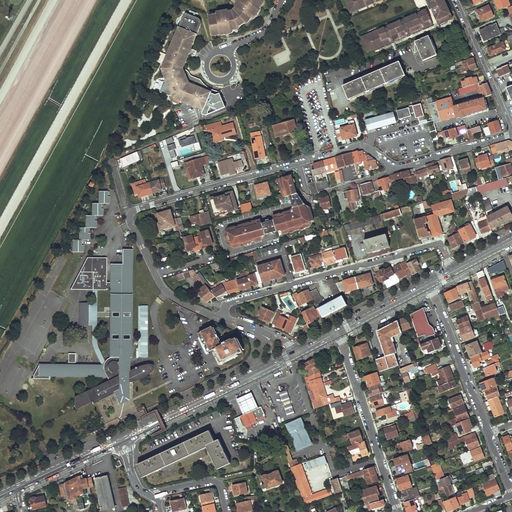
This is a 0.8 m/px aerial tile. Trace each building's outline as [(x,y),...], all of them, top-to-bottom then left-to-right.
[(217,16),(209,18),(212,35),(220,33),(221,34),(225,33),(224,30),(232,29),(239,28),(238,26),(245,22),(247,23),(251,17),(255,11),(257,12),(260,9),(259,8),(264,0),(263,0),(240,0),(236,7),(237,8),(235,11),(233,12),(229,13),(229,12),(217,14),(217,16)] [(345,0),(350,11),(353,10),(355,11),(358,10),(357,8),(360,7),(362,8),(368,6),(367,4),(369,3),(369,4),(371,5),(374,3),(373,1),(376,0),(376,1),(378,2),(382,0),(345,0)] [(427,0),(428,0),(430,1),(431,3),(430,4),(432,9),(435,15),(439,25),(453,19),(448,8),(446,7),(445,5),(446,4),(444,0),(427,0)] [(508,0),(495,0),(499,9),(511,5),(508,0)] [(490,6),(478,11),(482,21),(494,16),(490,6)] [(365,38),(363,40),(368,52),(375,50),(375,51),(379,49),(378,48),(391,43),(391,44),(395,42),(396,42),(396,41),(396,40),(405,36),(406,37),(407,37),(411,35),(412,34),(412,33),(421,29),(422,30),(423,30),(427,29),(426,27),(433,24),(427,10),(422,12),(421,14),(418,16),(417,14),(414,15),(413,17),(414,18),(412,19),(411,17),(406,19),(405,21),(402,23),(401,21),(398,22),(397,24),(398,25),(396,25),(395,23),(389,26),(388,28),(389,28),(386,30),(385,28),(382,29),(381,31),(381,32),(379,33),(378,30),(373,33),(372,35),(373,36),(370,37),(369,35),(366,36),(365,38)] [(165,61),(162,69),(167,80),(161,93),(169,96),(171,101),(179,104),(180,101),(201,109),(202,109),(204,110),(205,108),(206,109),(209,103),(207,102),(210,94),(211,93),(204,91),(205,90),(189,83),(187,77),(185,78),(184,75),(185,74),(183,69),(189,55),(189,53),(195,55),(197,51),(191,49),(194,41),(193,41),(195,35),(196,33),(197,34),(201,25),(198,18),(188,14),(188,15),(185,14),(182,19),(179,26),(180,27),(179,29),(177,34),(176,34),(167,55),(160,52),(158,59),(165,61)] [(497,23),(480,30),(483,40),(486,39),(487,41),(502,35),(497,23)] [(415,42),(423,61),(438,55),(429,36),(415,42)] [(503,42),(488,49),(491,56),(506,50),(503,42)] [(461,68),(462,72),(466,71),(467,72),(471,70),(471,71),(477,69),(474,58),(464,61),(465,66),(461,68)] [(342,86),(348,99),(406,75),(400,61),(342,86)] [(497,69),(500,76),(511,72),(508,65),(497,69)] [(187,77),(189,83),(191,78),(190,77),(188,72),(188,71),(183,69),(185,74),(187,74),(189,76),(187,77)] [(491,94),(487,84),(480,86),(476,76),(466,79),(466,80),(462,82),(464,88),(472,85),(473,88),(477,86),(478,89),(479,92),(482,91),(484,97),(491,94)] [(431,98),(427,99),(433,119),(434,123),(456,117),(457,118),(467,115),(474,112),(474,113),(487,109),(484,97),(482,91),(479,92),(481,98),(475,99),(475,98),(471,100),(472,103),(467,104),(466,101),(463,102),(463,103),(454,106),(452,97),(433,103),(431,98)] [(402,110),(397,111),(399,119),(410,116),(409,113),(411,113),(414,112),(415,116),(418,115),(418,117),(419,121),(427,119),(426,115),(425,115),(422,104),(417,105),(416,104),(413,105),(412,104),(408,105),(409,107),(402,109),(402,110)] [(386,114),(365,120),(368,130),(389,124),(389,123),(395,122),(392,113),(386,115),(386,114)] [(276,125),(278,135),(298,130),(295,120),(276,125)] [(498,120),(488,123),(490,128),(485,130),(487,135),(501,131),(498,120)] [(340,129),(343,139),(357,136),(353,121),(347,123),(348,126),(340,129)] [(211,134),(212,140),(222,137),(222,135),(224,134),(225,136),(235,133),(232,123),(221,126),(215,128),(214,123),(206,126),(207,130),(209,130),(211,134)] [(466,125),(456,128),(458,135),(462,133),(461,131),(465,130),(466,132),(464,133),(465,138),(469,137),(467,130),(467,129),(466,125)] [(469,137),(470,141),(476,139),(475,133),(481,131),(479,126),(467,130),(469,137)] [(456,128),(443,132),(445,138),(450,137),(451,139),(458,136),(458,135),(456,128)] [(251,133),(255,158),(264,156),(260,131),(251,133)] [(197,151),(201,149),(197,135),(187,138),(186,136),(179,138),(182,148),(195,144),(197,151)] [(162,141),(173,192),(177,191),(170,158),(177,157),(174,144),(167,146),(166,140),(162,141)] [(511,141),(509,140),(491,146),(494,155),(498,153),(511,149),(511,141)] [(369,167),(366,154),(364,155),(363,151),(358,152),(352,153),(355,163),(355,164),(356,172),(359,172),(357,162),(363,161),(366,170),(369,169),(369,167)] [(136,152),(119,159),(122,167),(138,160),(136,152)] [(335,157),(338,167),(353,164),(351,154),(335,157)] [(376,160),(369,155),(368,155),(367,154),(366,154),(369,167),(371,167),(370,164),(372,163),(373,168),(377,168),(375,162),(376,160)] [(487,154),(478,157),(479,158),(475,159),(477,167),(481,166),(485,165),(485,166),(491,165),(491,166),(495,164),(492,155),(488,157),(487,154)] [(188,166),(190,175),(198,173),(198,175),(204,174),(201,165),(205,163),(203,157),(184,162),(185,167),(188,166)] [(335,157),(323,161),(326,172),(339,169),(338,167),(335,157)] [(440,161),(443,171),(454,168),(451,158),(440,161)] [(468,159),(459,162),(461,170),(464,169),(465,173),(471,171),(468,159)] [(219,163),(222,175),(231,173),(231,175),(237,173),(236,169),(244,166),(243,160),(225,165),(224,161),(219,163)] [(323,161),(310,164),(313,176),(326,172),(323,161)] [(429,175),(430,179),(432,178),(431,174),(440,172),(438,166),(434,167),(433,163),(426,165),(427,169),(429,175)] [(511,167),(511,163),(509,164),(500,166),(501,170),(506,169),(508,175),(511,174),(511,167)] [(429,175),(427,169),(416,172),(417,174),(415,174),(415,176),(417,176),(419,182),(421,181),(420,177),(429,175)] [(409,170),(394,175),(395,181),(403,178),(406,185),(413,183),(409,170)] [(226,234),(225,234),(229,246),(232,245),(233,247),(241,245),(244,244),(252,242),(255,241),(262,239),(261,236),(265,235),(277,232),(281,231),(282,234),(282,235),(289,233),(289,232),(293,231),(293,232),(300,230),(300,229),(303,228),(304,229),(311,227),(311,225),(310,222),(313,221),(314,221),(310,207),(309,208),(306,208),(305,205),(297,194),(291,176),(280,179),(278,182),(283,198),(289,196),(293,208),(291,211),(291,212),(284,214),(280,215),(273,217),(274,220),(262,224),(261,221),(253,223),(250,224),(239,228),(236,228),(228,231),(229,233),(226,234)] [(393,187),(390,177),(378,181),(380,186),(381,185),(382,191),(393,187)] [(492,182),(490,182),(492,190),(508,185),(506,177),(492,182)] [(149,183),(153,192),(161,190),(160,188),(165,186),(163,179),(149,183)] [(268,182),(255,186),(258,198),(265,196),(265,195),(271,193),(268,182)] [(479,186),(476,186),(478,194),(492,190),(490,182),(483,184),(479,186)] [(153,192),(149,183),(137,186),(139,194),(143,193),(144,195),(153,192)] [(371,183),(359,186),(360,190),(362,189),(364,195),(374,192),(371,183)] [(459,192),(451,194),(452,199),(471,194),(472,196),(478,194),(476,186),(468,189),(464,190),(459,192)] [(108,191),(99,190),(98,203),(92,203),(92,215),(86,215),(85,227),(79,227),(79,239),(72,239),(72,251),(74,251),(83,251),(83,244),(81,244),(81,239),(90,239),(90,232),(88,232),(88,227),(90,227),(96,227),(96,220),(95,220),(95,215),(97,215),(103,215),(103,208),(101,208),(101,203),(103,203),(110,203),(110,196),(108,196),(108,191)] [(347,192),(348,199),(351,211),(355,210),(354,202),(356,201),(360,201),(358,190),(347,192)] [(214,198),(210,199),(215,214),(219,213),(221,214),(235,210),(238,209),(233,193),(229,194),(229,192),(224,194),(225,195),(219,197),(218,195),(214,197),(214,198)] [(319,198),(321,210),(331,208),(329,197),(319,198)] [(481,202),(485,212),(492,209),(488,199),(481,202)] [(429,200),(423,202),(425,209),(431,207),(429,200)] [(426,217),(425,218),(427,223),(429,232),(430,237),(431,238),(443,234),(438,216),(455,211),(451,200),(432,206),(434,212),(426,214),(426,217)] [(241,205),(244,215),(253,213),(250,202),(241,205)] [(511,218),(511,215),(508,207),(487,217),(491,229),(501,224),(502,225),(504,224),(504,223),(509,220),(511,218)] [(172,225),(171,218),(169,209),(156,212),(158,222),(162,221),(163,227),(172,225)] [(382,214),(383,219),(386,218),(387,219),(401,215),(400,209),(382,214)] [(487,217),(485,212),(483,213),(485,221),(478,224),(482,233),(491,230),(491,229),(487,217)] [(205,219),(203,214),(190,218),(192,223),(196,222),(198,227),(210,223),(211,225),(213,224),(211,218),(205,219)] [(351,223),(345,225),(347,231),(383,221),(383,219),(382,214),(358,221),(351,223)] [(425,218),(415,221),(420,239),(430,237),(429,232),(427,232),(426,229),(425,230),(424,224),(427,223),(425,218)] [(470,225),(459,231),(464,241),(465,242),(476,236),(470,225)] [(193,236),(183,238),(187,251),(193,250),(192,247),(196,246),(197,249),(197,250),(205,248),(204,246),(203,243),(207,242),(208,245),(213,244),(209,231),(200,233),(201,236),(194,239),(193,236)] [(451,237),(448,239),(453,248),(463,243),(463,242),(464,241),(459,231),(457,231),(458,233),(455,235),(454,234),(450,236),(451,237)] [(390,248),(387,235),(371,239),(366,240),(365,241),(368,253),(374,252),(377,251),(381,250),(384,249),(390,248)] [(333,251),(332,248),(328,249),(329,253),(323,254),(324,260),(326,265),(337,262),(333,251)] [(333,251),(337,262),(348,258),(345,248),(340,249),(333,251)] [(108,257),(88,256),(71,288),(75,288),(96,288),(96,289),(97,289),(98,289),(99,289),(100,289),(101,289),(102,289),(103,289),(103,288),(105,288),(105,289),(107,289),(107,288),(111,288),(111,290),(112,290),(112,294),(111,294),(111,312),(120,313),(120,317),(111,317),(111,335),(120,335),(120,339),(110,339),(110,358),(113,358),(114,358),(114,361),(113,362),(111,362),(110,363),(109,364),(108,365),(108,367),(108,368),(105,370),(102,366),(93,366),(93,364),(74,364),(74,367),(72,367),(72,365),(70,365),(70,364),(52,364),(52,365),(39,365),(34,376),(34,378),(50,379),(50,376),(108,377),(109,380),(75,396),(76,407),(77,409),(93,401),(94,404),(100,401),(100,400),(116,392),(124,388),(126,392),(129,391),(129,382),(132,381),(134,380),(137,379),(139,378),(142,377),(145,375),(147,374),(149,372),(152,370),(153,368),(154,367),(154,365),(152,364),(150,365),(148,365),(146,365),(143,365),(141,366),(138,367),(135,368),(133,369),(130,371),(129,372),(129,358),(132,358),(132,339),(123,339),(123,335),(133,335),(133,317),(131,317),(131,313),(133,313),(133,294),(132,294),(132,290),(133,290),(133,272),(132,272),(132,268),(133,268),(134,249),(124,249),(123,263),(123,264),(121,264),(121,263),(111,263),(111,282),(107,281),(108,257)] [(322,252),(322,250),(317,252),(318,256),(310,259),(312,268),(321,266),(320,262),(324,260),(323,254),(322,252)] [(301,255),(292,257),(296,273),(306,271),(301,255)] [(413,273),(414,275),(421,271),(418,265),(419,264),(416,259),(408,264),(413,273)] [(259,273),(262,282),(286,275),(281,260),(257,266),(259,273)] [(413,273),(408,264),(406,260),(391,268),(386,270),(385,269),(380,271),(380,272),(376,274),(381,282),(384,280),(388,289),(399,283),(400,282),(400,281),(400,280),(413,273)] [(503,261),(488,269),(491,275),(497,272),(498,274),(506,270),(503,261)] [(190,271),(191,277),(194,276),(196,281),(198,283),(200,281),(207,289),(200,294),(204,298),(212,292),(198,275),(194,269),(190,271)] [(488,300),(494,298),(483,271),(477,273),(488,300)] [(187,278),(186,272),(177,274),(179,280),(187,278)] [(228,294),(221,282),(212,288),(200,273),(198,275),(212,292),(215,296),(217,298),(228,294)] [(249,277),(251,285),(262,282),(259,273),(248,276),(249,277)] [(355,277),(359,288),(372,284),(369,274),(355,277)] [(498,288),(508,284),(504,275),(497,278),(496,276),(491,278),(498,297),(503,295),(501,292),(499,292),(498,288)] [(251,285),(249,277),(237,280),(240,290),(251,287),(251,285)] [(337,283),(342,293),(359,288),(355,277),(337,283)] [(333,279),(327,280),(335,296),(340,293),(341,293),(342,293),(337,283),(336,283),(333,279)] [(240,290),(237,280),(236,281),(236,280),(227,283),(226,280),(221,282),(228,294),(240,290)] [(475,303),(480,302),(472,281),(458,287),(462,297),(463,300),(468,298),(466,292),(470,291),(475,303)] [(460,297),(462,297),(458,287),(445,294),(449,302),(459,298),(459,299),(461,298),(460,297)] [(310,291),(317,305),(323,302),(316,288),(310,291)] [(293,294),(296,301),(300,298),(303,304),(313,299),(308,289),(298,294),(297,292),(293,294)] [(212,292),(204,298),(207,302),(215,296),(212,292)] [(322,315),(323,317),(347,305),(342,296),(319,308),(322,315)] [(92,319),(92,316),(92,301),(80,301),(79,324),(92,324),(92,322),(92,319)] [(463,301),(450,306),(453,312),(465,307),(463,301)] [(480,322),(485,320),(482,311),(483,310),(482,308),(480,302),(475,303),(473,304),(476,313),(478,312),(481,319),(479,320),(480,322)] [(486,319),(499,314),(496,303),(495,303),(494,302),(493,302),(493,303),(482,308),(483,310),(486,319)] [(136,358),(148,358),(148,305),(139,305),(139,348),(136,348),(136,358)] [(274,313),(262,307),(259,314),(262,315),(260,319),(270,323),(274,313)] [(319,308),(318,308),(315,309),(314,307),(303,313),(309,323),(316,319),(316,318),(322,315),(319,308)] [(416,342),(417,346),(420,344),(437,338),(435,332),(429,325),(424,312),(428,311),(427,310),(427,309),(426,309),(425,308),(424,308),(423,308),(422,308),(410,315),(419,340),(416,342)] [(282,312),(278,311),(272,324),(291,333),(297,319),(290,316),(288,319),(280,316),(282,312)] [(467,317),(457,320),(460,329),(470,325),(467,317)] [(404,319),(398,321),(401,330),(411,329),(407,319),(405,320),(404,319)] [(377,331),(386,356),(394,353),(397,353),(395,348),(398,347),(396,343),(394,344),(393,342),(395,342),(393,337),(402,332),(401,330),(398,321),(377,331)] [(470,325),(460,329),(464,341),(475,337),(470,325)] [(213,326),(199,333),(208,352),(215,349),(222,362),(245,351),(238,337),(228,342),(227,341),(224,342),(225,344),(222,344),(219,337),(220,336),(218,333),(217,334),(213,326)] [(437,338),(420,344),(421,347),(427,345),(429,352),(442,347),(440,344),(442,344),(441,340),(439,340),(438,338),(437,338)] [(466,345),(471,357),(482,353),(477,341),(466,345)] [(491,341),(484,344),(486,351),(494,347),(491,341)] [(354,348),(358,359),(364,357),(365,359),(372,357),(367,344),(354,348)] [(488,352),(472,358),(475,367),(480,365),(479,361),(490,357),(488,352)] [(376,360),(380,372),(398,366),(394,353),(386,356),(376,360)] [(492,361),(484,364),(486,367),(497,363),(496,359),(498,358),(497,355),(490,357),(492,361)] [(104,369),(105,370),(108,368),(108,367),(108,365),(109,364),(110,363),(111,362),(113,362),(114,361),(114,358),(113,358),(112,358),(110,358),(108,360),(107,361),(106,362),(105,363),(104,365),(104,367),(104,369)] [(314,358),(303,364),(304,365),(305,365),(309,376),(319,373),(314,358)] [(402,374),(405,383),(410,381),(406,369),(414,366),(415,367),(417,366),(416,362),(400,369),(401,373),(402,374)] [(497,363),(486,367),(485,367),(487,372),(486,372),(487,376),(498,372),(496,366),(499,364),(498,362),(497,363)] [(431,373),(438,370),(436,364),(426,368),(428,374),(431,373)] [(454,380),(449,366),(438,370),(431,373),(432,375),(439,373),(442,379),(437,381),(439,386),(443,384),(454,380)] [(307,377),(304,378),(309,390),(313,389),(323,386),(319,373),(309,376),(307,377)] [(365,378),(368,387),(371,386),(377,384),(380,384),(380,383),(377,373),(367,376),(365,378)] [(482,387),(484,391),(496,386),(499,385),(498,382),(496,383),(494,378),(481,383),(483,387),(482,387)] [(454,380),(443,384),(445,390),(457,386),(454,380)] [(284,384),(277,386),(288,416),(295,414),(284,384)] [(368,392),(370,397),(380,393),(377,384),(371,386),(372,387),(370,388),(371,391),(368,392)] [(323,386),(313,389),(317,401),(313,402),(315,408),(329,404),(323,386)] [(496,386),(484,391),(483,392),(485,396),(486,395),(488,400),(498,396),(500,395),(496,386)] [(124,388),(116,392),(121,404),(130,400),(129,391),(126,392),(124,388)] [(380,393),(370,397),(374,408),(383,405),(380,395),(387,393),(386,391),(380,393)] [(407,391),(399,394),(402,402),(410,399),(409,398),(407,391)] [(236,398),(242,413),(257,407),(251,392),(246,394),(236,398)] [(460,395),(449,400),(450,403),(448,403),(449,405),(451,405),(452,408),(464,403),(460,395)] [(499,400),(498,396),(488,400),(495,417),(505,413),(500,402),(503,401),(502,399),(499,400)] [(351,402),(339,406),(341,410),(342,410),(343,412),(340,413),(342,417),(354,413),(351,402)] [(396,405),(375,411),(376,413),(374,413),(376,418),(386,414),(388,419),(397,416),(395,409),(397,408),(396,405)] [(456,420),(451,422),(452,425),(469,418),(470,418),(465,405),(454,409),(446,412),(447,413),(454,410),(458,418),(455,419),(456,420)] [(245,426),(246,429),(252,427),(250,424),(265,418),(260,406),(257,407),(242,413),(240,415),(245,426)] [(402,421),(404,420),(414,417),(413,413),(413,412),(412,412),(412,411),(400,415),(402,421)] [(240,428),(245,426),(240,415),(234,417),(240,428)] [(414,417),(404,420),(405,425),(416,422),(414,417)] [(297,450),(311,444),(301,418),(287,424),(297,450)] [(449,426),(450,428),(456,426),(455,425),(460,424),(465,435),(471,432),(470,427),(472,426),(469,418),(452,425),(449,426)] [(394,423),(385,426),(386,430),(385,430),(388,439),(398,436),(394,423)] [(216,441),(210,430),(137,463),(143,475),(207,447),(217,469),(230,463),(220,439),(216,441)] [(358,430),(349,433),(351,439),(349,440),(350,441),(351,441),(352,444),(362,441),(362,440),(364,439),(363,436),(361,437),(359,430),(358,430)] [(455,441),(458,439),(456,433),(450,436),(452,442),(455,441)] [(466,440),(470,450),(480,446),(475,433),(458,439),(455,441),(455,442),(457,442),(457,443),(466,440)] [(428,435),(421,437),(423,442),(426,441),(426,443),(430,441),(428,435)] [(503,438),(509,451),(511,449),(511,436),(509,437),(508,436),(503,438)] [(404,452),(413,449),(410,440),(397,444),(399,449),(403,448),(404,452)] [(357,443),(347,447),(348,451),(360,448),(361,452),(359,453),(359,455),(362,454),(363,456),(369,454),(364,441),(357,444),(357,443)] [(290,451),(286,442),(281,445),(285,453),(286,452),(291,468),(298,465),(296,459),(292,461),(289,451),(290,451)] [(471,450),(460,454),(461,457),(465,455),(466,456),(471,454),(470,453),(471,452),(475,462),(485,458),(480,447),(471,451),(471,450)] [(324,456),(306,462),(309,469),(326,463),(324,456)] [(405,471),(406,474),(413,472),(409,461),(408,461),(406,456),(395,460),(398,471),(402,469),(403,471),(405,471)] [(344,459),(347,467),(353,465),(351,457),(344,459)] [(439,462),(431,465),(431,466),(432,470),(436,480),(442,478),(445,476),(439,462)] [(298,465),(291,468),(302,498),(312,494),(301,464),(298,465)] [(373,467),(347,475),(348,478),(349,477),(349,479),(351,478),(351,479),(358,476),(361,475),(363,475),(363,474),(364,474),(368,485),(378,481),(373,467)] [(266,484),(262,486),(263,489),(267,488),(268,489),(283,483),(278,472),(263,477),(266,484)] [(108,476),(94,479),(101,510),(115,507),(108,476)] [(345,476),(338,479),(342,491),(343,493),(357,488),(356,483),(348,486),(345,476)] [(396,480),(400,491),(412,487),(408,476),(396,480)] [(59,486),(65,511),(74,511),(85,509),(82,496),(87,494),(86,489),(89,488),(89,487),(87,479),(83,480),(83,477),(78,477),(59,486)] [(442,478),(436,480),(439,489),(451,484),(448,477),(442,479),(442,478)] [(336,491),(335,492),(335,493),(342,491),(338,479),(333,480),(336,491)] [(496,480),(484,484),(488,495),(494,493),(495,496),(501,494),(496,480)] [(235,493),(233,493),(234,497),(247,494),(245,484),(233,487),(235,493)] [(451,484),(439,489),(440,494),(445,492),(446,494),(447,494),(448,495),(454,493),(451,484)] [(362,504),(362,506),(366,505),(366,504),(380,499),(376,486),(362,491),(365,503),(362,504)] [(125,487),(118,489),(122,508),(129,506),(125,487)] [(331,489),(303,500),(305,504),(332,494),(331,489)] [(400,500),(401,503),(404,502),(418,498),(421,497),(421,495),(415,497),(413,489),(402,492),(404,499),(400,500)] [(467,489),(457,493),(461,504),(470,500),(468,493),(467,490),(467,489)] [(199,494),(202,506),(213,503),(210,491),(199,494)] [(183,496),(170,499),(171,504),(175,503),(175,505),(171,506),(169,506),(171,511),(186,508),(183,496)] [(238,509),(239,511),(252,511),(251,501),(257,500),(257,496),(244,499),(245,502),(236,504),(237,509),(238,509)] [(31,499),(33,510),(47,507),(44,497),(37,498),(34,497),(31,499)] [(452,499),(444,502),(448,511),(460,507),(456,497),(453,499),(453,498),(451,498),(452,499)] [(418,498),(404,502),(407,511),(418,511),(415,503),(419,502),(418,498)] [(383,500),(367,505),(367,506),(364,507),(365,510),(368,509),(369,510),(385,505),(383,500)] [(215,511),(213,503),(202,506),(202,511),(215,511)]
